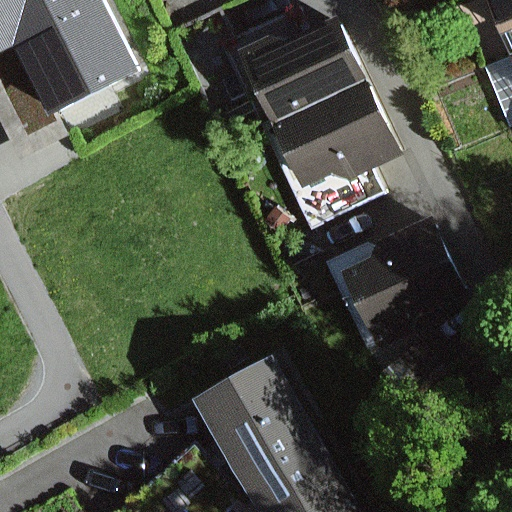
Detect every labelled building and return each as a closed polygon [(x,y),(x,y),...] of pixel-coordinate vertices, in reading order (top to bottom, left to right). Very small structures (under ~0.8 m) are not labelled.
[(106,0),(0,0),(0,56),(18,48),(52,116),(142,71),(106,0)] [(511,0),(487,0),(511,56),(511,55),(511,0)] [(245,61),(275,125),(369,82),(334,8),(277,35),(275,47),(245,61)] [(511,55),(511,56),(486,67),(511,128),(511,55)] [(369,82),(275,125),(305,190),(335,176),(345,182),(403,155),(369,82)] [(281,234),(292,219),(276,207),(265,222),(281,234)] [(342,274),(377,349),(411,334),(418,319),(470,295),(434,216),(378,242),(375,259),(342,274)] [(409,338),(377,367),(397,389),(429,360),(409,338)] [(213,461),(194,442),(118,511),(225,511),(244,495),(221,470),(229,462),(255,511),(360,511),(277,356),(195,400),(223,451),(213,461)]
